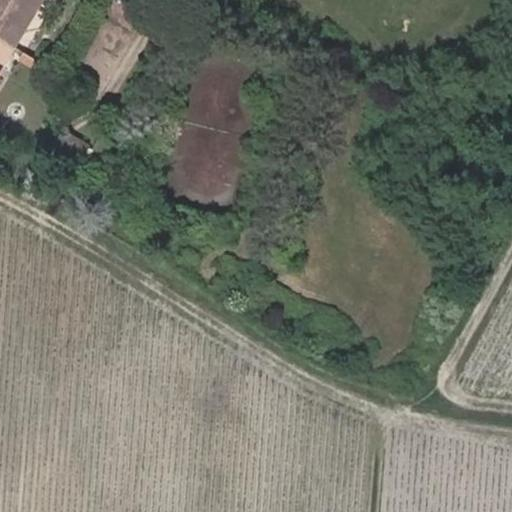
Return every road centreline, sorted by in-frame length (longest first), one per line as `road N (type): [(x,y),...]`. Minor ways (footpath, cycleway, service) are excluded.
road 1 (track): [(0,198),(379,415),(511,436)]
road 2 (track): [(511,245),(440,378),(453,400),(511,410)]
road 3 (track): [(442,387),(379,415),(372,511)]
